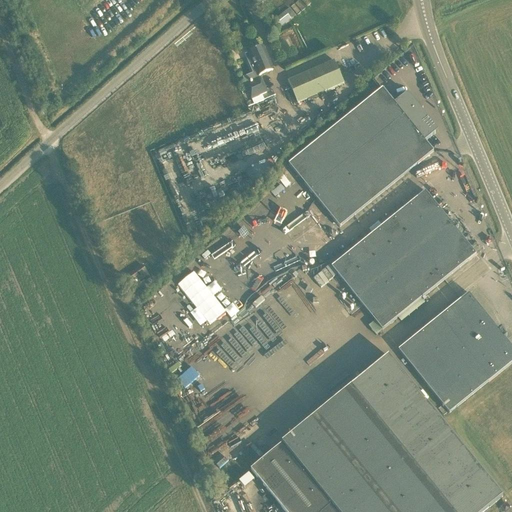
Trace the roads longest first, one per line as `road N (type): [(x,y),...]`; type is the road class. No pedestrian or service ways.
road 1 (track): [(48,142),(209,511)]
road 2 (unclassified): [(0,186),(211,0)]
road 3 (tertiary): [(511,234),(421,0)]
road 4 (unknown): [(430,39),(330,58),(289,75),(281,95)]
road 5 (track): [(48,142),(0,25)]
